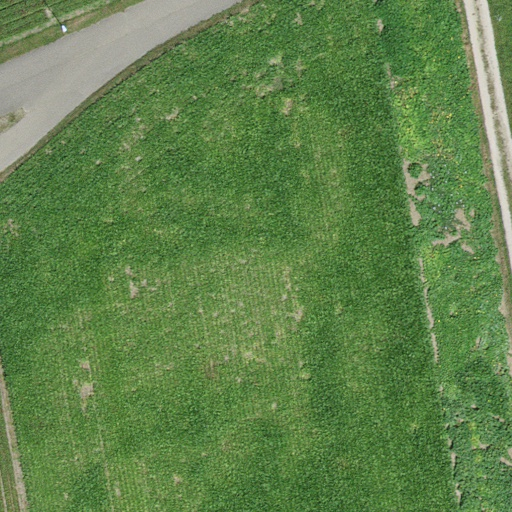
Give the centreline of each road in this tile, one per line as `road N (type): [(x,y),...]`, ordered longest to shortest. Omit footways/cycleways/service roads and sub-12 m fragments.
road 1 (track): [(474,0),(511,208)]
road 2 (unclassified): [(204,0),(79,64)]
road 3 (unclassified): [(0,162),(79,64)]
